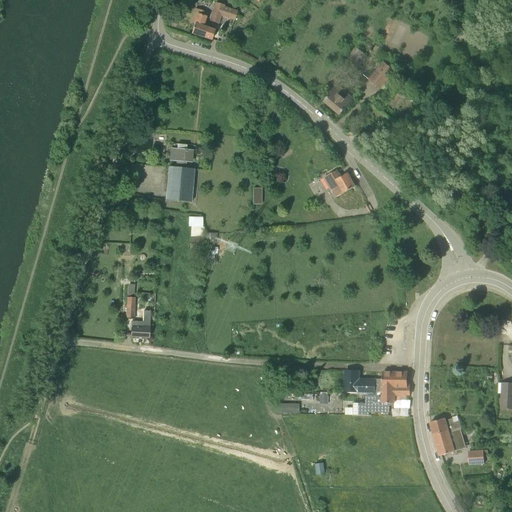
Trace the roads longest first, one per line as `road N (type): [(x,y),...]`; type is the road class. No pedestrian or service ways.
road 1 (tertiary): [(462,278),(436,225),(284,90),(246,68),(163,41),(157,29),(165,0)]
road 2 (track): [(159,35),(34,423)]
road 3 (residential): [(418,365),(206,358),(61,340)]
road 4 (secondary): [(418,365),(421,439),(452,511)]
